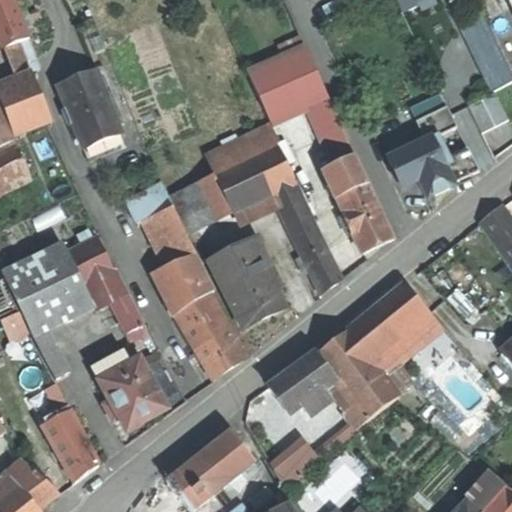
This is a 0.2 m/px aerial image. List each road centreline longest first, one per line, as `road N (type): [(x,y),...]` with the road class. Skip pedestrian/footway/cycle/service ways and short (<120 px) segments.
road 1 (residential): [(100,502),(410,254)]
road 2 (residential): [(410,254),(301,0)]
road 3 (residential): [(410,254),(511,174)]
